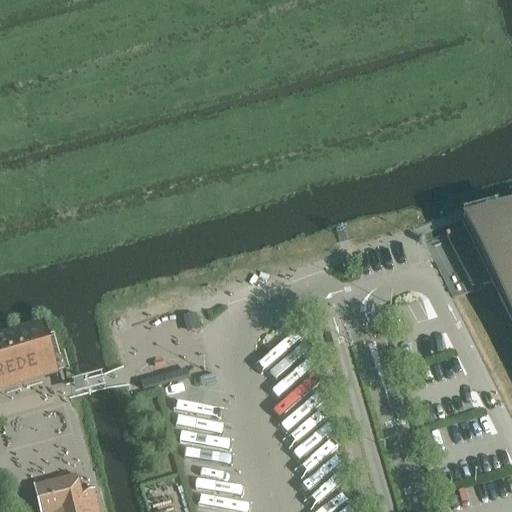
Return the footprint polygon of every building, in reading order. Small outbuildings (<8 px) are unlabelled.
[(511,209),(460,225),(456,235),(469,262),(483,288),(488,284),(492,283),(511,322),(511,209)] [(197,316),(183,321),(188,338),(202,334),(199,323),(197,316)] [(0,337),(0,390),(58,373),(44,324),(0,337)] [(164,361),(155,363),(156,370),(165,368),(164,361)] [(187,371),(141,383),(143,391),(163,386),(189,379),(187,371)] [(99,511),(94,490),(87,492),(82,493),(77,476),(34,487),(40,511),(99,511)]
